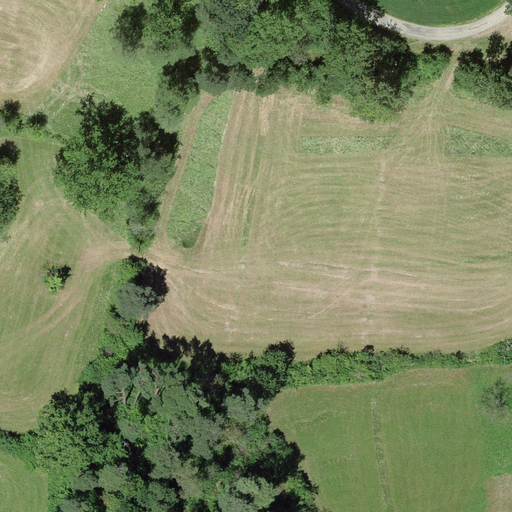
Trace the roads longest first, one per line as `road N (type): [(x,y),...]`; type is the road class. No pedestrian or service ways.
road 1 (track): [(197,65),(344,71),(429,36)]
road 2 (track): [(345,0),(371,20),(429,36),(477,25),(511,0)]
